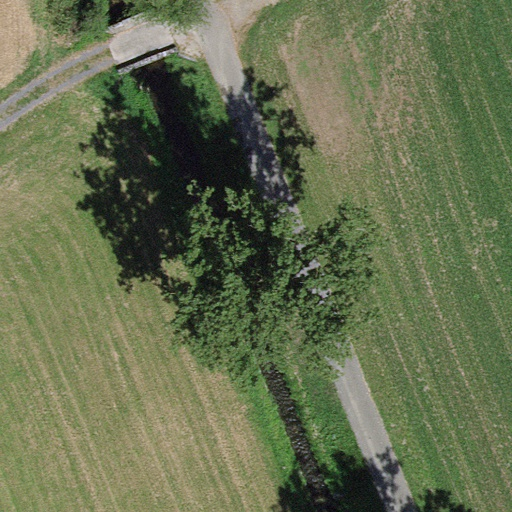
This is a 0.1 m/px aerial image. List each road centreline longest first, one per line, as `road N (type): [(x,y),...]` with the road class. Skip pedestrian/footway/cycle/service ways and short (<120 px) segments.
road 1 (residential): [(184,0),(380,511)]
road 2 (track): [(227,0),(101,52),(0,119)]
